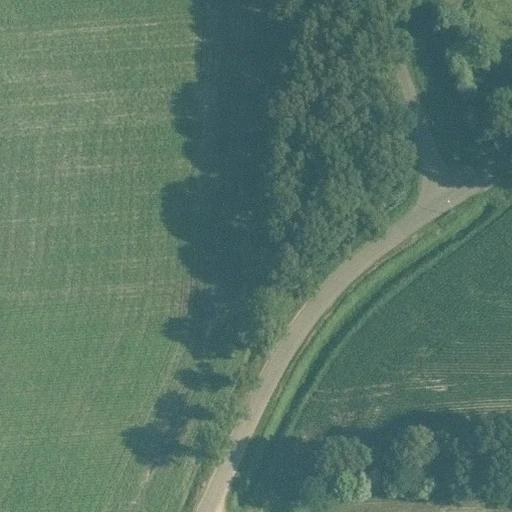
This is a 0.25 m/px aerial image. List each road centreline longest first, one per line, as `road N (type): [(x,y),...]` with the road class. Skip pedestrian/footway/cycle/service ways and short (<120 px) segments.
road 1 (unclassified): [(207,511),(287,344),(354,263),(444,197)]
road 2 (track): [(511,480),(371,483),(303,494),(264,511)]
road 3 (unclassified): [(444,197),(375,0)]
